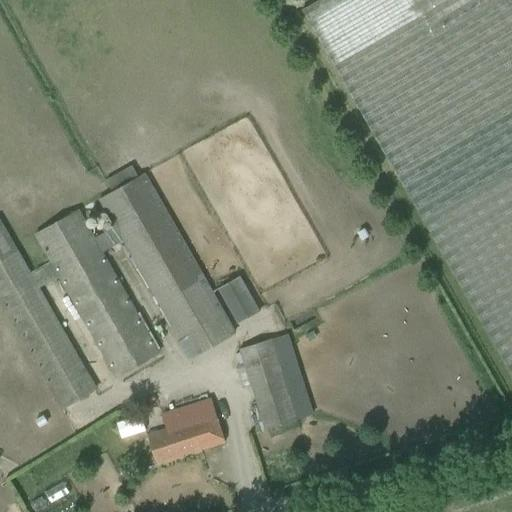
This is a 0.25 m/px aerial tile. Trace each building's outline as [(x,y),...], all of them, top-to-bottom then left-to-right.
[(511,0),(322,0),(302,11),(511,376),(511,0)] [(0,300),(61,409),(95,389),(38,289),(59,277),(116,378),(159,353),(102,253),(122,241),(173,329),(170,330),(173,334),(175,333),(180,341),(188,336),(198,354),(234,333),(144,174),(138,178),(132,166),(106,181),(112,192),(98,200),(114,228),(94,240),(77,210),(34,235),(51,264),(31,275),(0,220),(0,300)] [(218,289),(237,324),(259,312),(240,277),(218,289)] [(252,388),(265,430),(312,415),(286,335),(240,349),(244,364),(235,367),(243,390),(252,388)] [(147,436),(156,465),(225,443),(211,400),(162,415),(167,429),(147,436)] [(140,416),(116,423),(121,439),(145,431),(140,416)] [(41,497),(30,504),(34,511),(36,511),(46,507),(41,497)]
